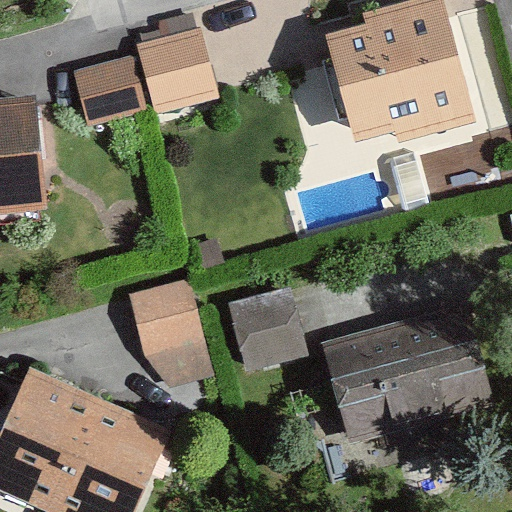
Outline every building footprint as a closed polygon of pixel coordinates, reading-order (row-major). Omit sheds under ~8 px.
[(475,125),(442,0),(422,0),(364,16),(367,27),(326,38),(355,146),(396,135),(399,145),(475,125)] [(202,30),(137,46),(154,116),(219,99),(202,30)] [(147,113),(132,56),(73,72),(88,129),(147,113)] [(38,104),(0,105),(0,208),(44,206),(38,104)] [(189,280),(130,296),(145,357),(205,342),(189,280)] [(292,297),(240,310),(255,368),(307,355),(292,297)] [(467,303),(321,344),(350,448),(497,407),(467,303)] [(144,511),(180,433),(35,368),(0,444),(0,493),(41,511),(144,511)]
